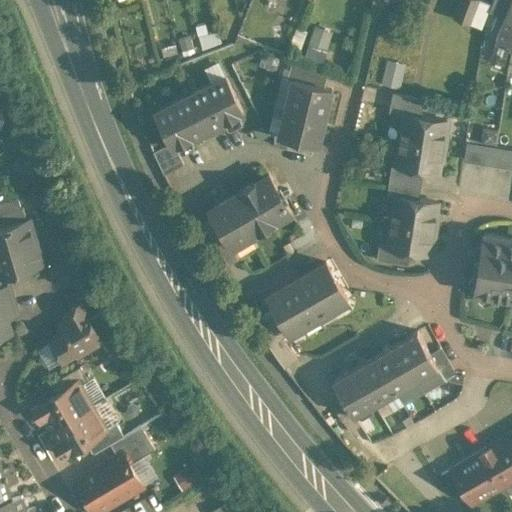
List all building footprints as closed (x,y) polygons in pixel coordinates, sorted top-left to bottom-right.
[(478,0),(459,0),(454,16),(470,22),(478,0)] [(486,0),(478,0),(470,22),(482,27),(491,2),(486,0)] [(511,0),(498,0),(497,2),(508,6),(505,16),(511,18),(511,0)] [(313,8),(309,19),(317,22),(310,41),(326,47),(337,17),(313,8)] [(511,18),(505,16),(495,38),(511,44),(511,18)] [(382,81),(402,85),(405,60),(386,57),(382,81)] [(328,73),(293,59),(287,77),(293,79),(293,78),(324,86),(328,73)] [(226,74),(156,108),(172,141),(174,144),(175,144),(204,129),(206,130),(213,126),(214,125),(244,110),(226,74)] [(324,86),(293,78),(293,79),(287,105),(325,115),(332,88),(324,86)] [(424,98),(393,91),(389,111),(405,113),(405,112),(421,114),(424,98)] [(325,115),(287,105),(280,131),(280,132),(314,141),(319,142),(325,115)] [(421,114),(405,112),(405,113),(401,138),(443,144),(447,119),(421,114)] [(314,141),(280,132),(280,131),(274,130),(275,143),(311,153),(314,141)] [(443,144),(401,138),(397,163),(397,164),(423,168),(438,170),(443,144)] [(511,164),(511,144),(465,140),(463,160),(511,164)] [(174,144),(172,141),(153,150),(163,172),(184,162),(175,144),(174,144)] [(423,168),(397,164),(397,163),(392,162),(389,178),(421,183),(423,168)] [(269,173),(230,196),(252,234),(291,210),(269,173)] [(421,183),(389,178),(387,193),(396,194),(396,193),(419,197),(421,183)] [(419,197),(396,193),(396,194),(392,220),(434,226),(438,200),(419,197)] [(18,195),(0,200),(0,213),(2,213),(21,207),(18,195)] [(252,234),(230,196),(218,203),(217,206),(210,210),(212,213),(231,245),(252,234)] [(21,207),(2,213),(6,224),(27,218),(23,206),(21,207)] [(6,224),(0,225),(0,250),(36,240),(29,217),(27,218),(6,224)] [(434,226),(392,220),(388,245),(388,246),(411,249),(430,252),(434,226)] [(511,235),(484,231),(474,292),(511,297),(511,235)] [(36,240),(0,250),(0,275),(6,274),(43,263),(36,240)] [(411,249),(388,246),(388,245),(379,243),(377,258),(408,263),(411,249)] [(326,261),(297,277),(319,315),(348,299),(326,261)] [(0,304),(14,301),(6,274),(0,275),(0,304)] [(297,277),(268,294),(273,302),(272,306),(271,308),(277,309),(290,332),(319,315),(297,277)] [(14,301),(0,304),(0,333),(10,330),(5,314),(17,311),(14,301)] [(80,302),(69,309),(72,315),(63,320),(62,325),(65,330),(51,338),(63,359),(77,351),(78,354),(94,345),(92,342),(100,337),(101,337),(89,317),(80,302)] [(271,308),(253,321),(269,343),(282,334),(283,336),(290,332),(277,309),(271,308)] [(119,341),(100,311),(89,317),(101,337),(100,337),(107,349),(119,341)] [(418,329),(396,342),(417,378),(439,365),(418,329)] [(283,336),(282,334),(269,343),(285,366),(298,357),(283,336)] [(396,342),(375,354),(396,390),(417,378),(396,342)] [(396,390),(375,354),(354,366),(375,402),(396,390)] [(80,364),(49,382),(55,393),(80,378),(82,383),(89,379),(80,364)] [(343,372),(364,409),(375,402),(354,366),(343,372)] [(364,409),(343,372),(333,378),(341,392),(336,395),(340,400),(344,398),(354,414),(364,409)] [(55,393),(34,405),(41,417),(45,415),(52,427),(94,403),(93,401),(90,403),(85,395),(86,390),(82,383),(80,378),(55,393)] [(94,403),(52,427),(60,439),(55,442),(62,454),(86,440),(108,427),(108,426),(94,403)] [(117,421),(108,426),(108,427),(86,440),(93,452),(110,442),(124,434),(117,421)] [(124,434),(110,442),(117,454),(124,450),(131,462),(145,453),(131,430),(124,434)] [(511,431),(451,468),(462,487),(472,504),(503,485),(502,483),(511,477),(511,431)] [(117,454),(76,478),(96,511),(143,484),(131,462),(124,450),(117,454)] [(175,472),(180,484),(201,474),(195,463),(175,472)] [(13,466),(3,468),(5,476),(15,473),(13,466)] [(451,468),(441,474),(453,493),(462,487),(451,468)] [(15,473),(5,476),(8,483),(17,480),(15,473)] [(5,476),(0,477),(0,500),(12,497),(8,483),(5,476)] [(12,497),(0,500),(0,511),(27,511),(26,508),(22,494),(12,497)] [(237,511),(227,501),(214,509),(216,511),(237,511)]
